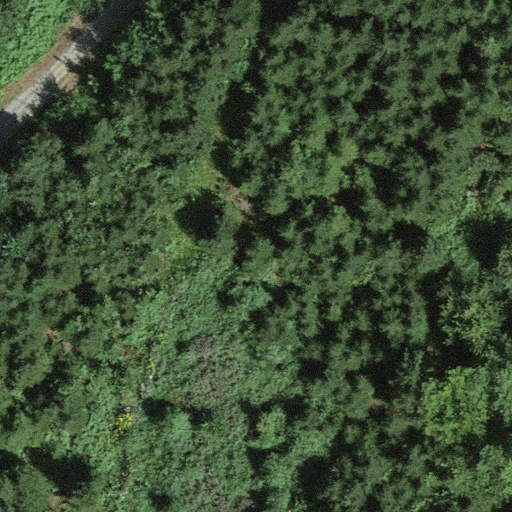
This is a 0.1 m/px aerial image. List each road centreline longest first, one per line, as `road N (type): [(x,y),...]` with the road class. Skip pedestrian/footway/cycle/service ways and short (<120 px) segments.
road 1 (track): [(123,511),(184,248),(277,0)]
road 2 (track): [(115,0),(0,123)]
